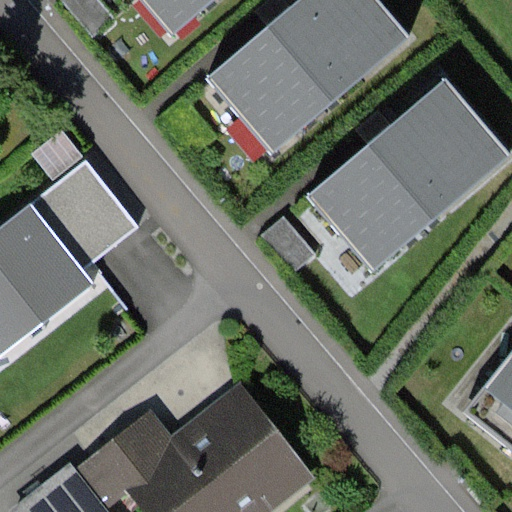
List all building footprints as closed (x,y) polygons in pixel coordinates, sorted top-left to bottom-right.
[(99,0),(59,0),(92,38),(116,19),(99,0)] [(137,0),(171,40),(217,0),(137,0)] [(297,0),(280,15),(204,79),(269,156),(408,40),(375,0),(297,0)] [(377,132),(303,193),(369,272),(509,156),(443,77),(377,132)] [(183,99),(160,118),(193,157),(216,137),(183,99)] [(62,187),(0,233),(0,386),(136,283),(62,187)] [(281,217),(258,237),(291,275),(314,256),(281,217)] [(511,353),(464,413),(511,451),(511,353)] [(171,450),(130,483),(153,511),(256,511),(303,475),(239,396),(184,440),(171,450)] [(108,500),(130,483),(171,450),(148,419),(83,468),(108,500)] [(41,492),(15,511),(101,511),(70,470),(41,492)]
